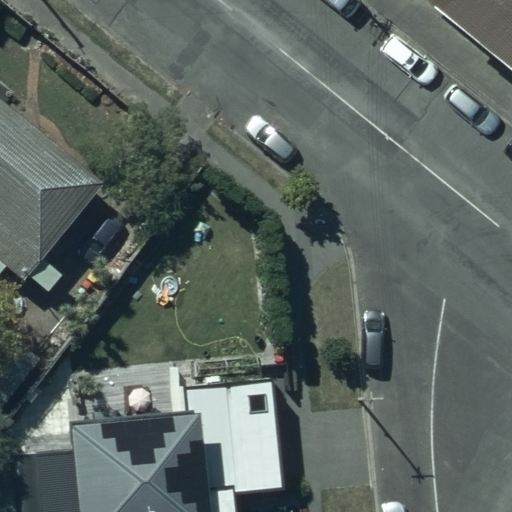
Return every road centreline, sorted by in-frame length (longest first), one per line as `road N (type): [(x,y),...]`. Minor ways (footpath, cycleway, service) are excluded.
road 1 (residential): [(213,0),(463,202)]
road 2 (residential): [(463,202),(430,409),(440,511)]
